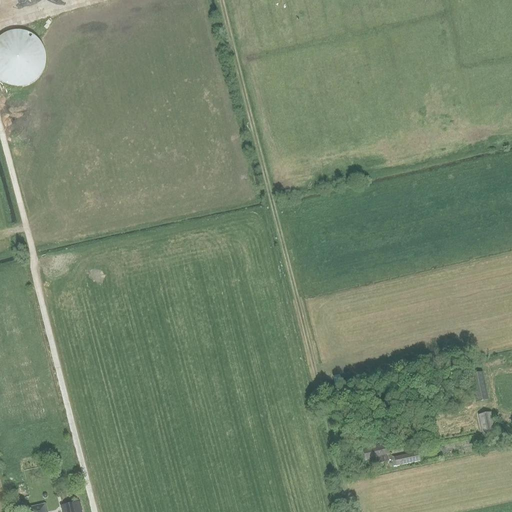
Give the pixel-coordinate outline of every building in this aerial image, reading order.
[(0,29),(0,80),(40,85),(46,36),(0,29)] [(470,375),(476,402),(488,400),(482,373),(470,375)] [(334,375),(336,385),(343,384),(341,374),(334,375)] [(478,415),(483,436),(495,433),(491,413),(478,415)] [(396,467),(420,462),(418,453),(394,458),(390,456),(388,445),(363,450),(365,461),(367,461),(368,466),(389,462),(389,460),(395,463),(396,467)] [(51,481),(53,489),(60,488),(58,480),(51,481)] [(82,511),(80,502),(60,507),(61,511),(82,511)]
